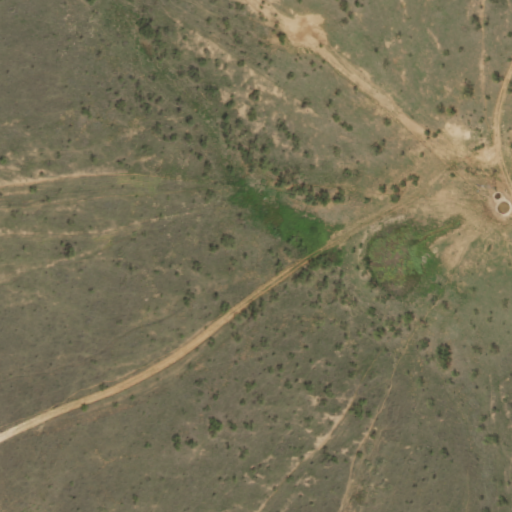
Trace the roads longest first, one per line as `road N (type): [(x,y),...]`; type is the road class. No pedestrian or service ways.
road 1 (track): [(0,436),(155,367),(460,156),(502,157),(511,146)]
road 2 (track): [(460,156),(437,111),(352,0)]
